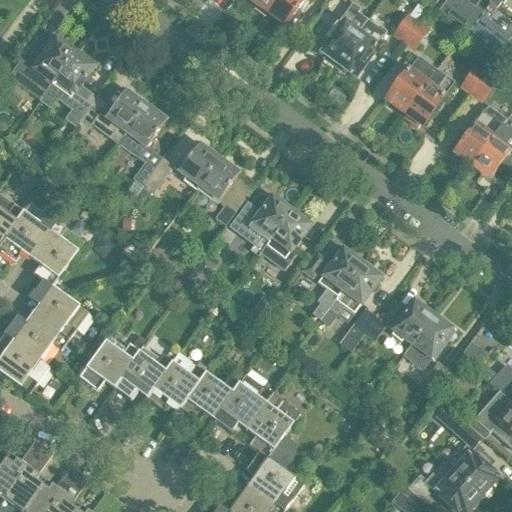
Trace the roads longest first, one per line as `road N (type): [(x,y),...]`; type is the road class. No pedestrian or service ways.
road 1 (residential): [(511,284),(121,0)]
road 2 (residential): [(168,485),(0,399)]
